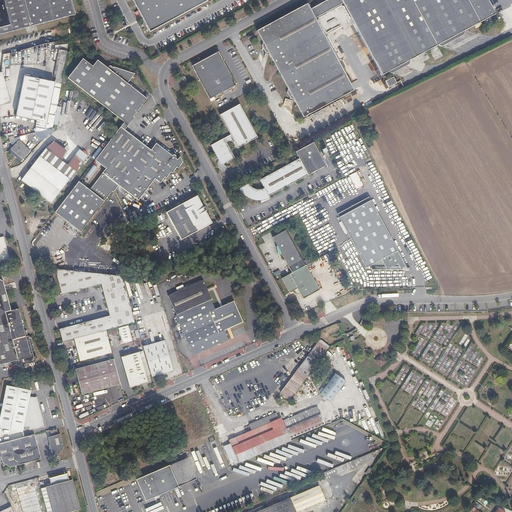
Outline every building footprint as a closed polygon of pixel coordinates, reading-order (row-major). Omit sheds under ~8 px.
[(0,0),(0,34),(75,14),(71,0),(0,0)] [(129,0),(147,34),(210,0),(129,0)] [(325,0),(311,8),(308,2),(257,29),(263,41),(262,46),(266,47),(265,49),(265,51),(269,53),(287,87),(286,92),(290,93),(290,94),(289,97),(293,98),(303,117),(354,89),(316,17),(344,2),(382,75),(388,72),(392,73),(394,69),(398,70),(399,66),(403,64),(369,0),(325,0)] [(369,0),(403,64),(405,63),(409,64),(411,60),(438,46),(442,47),(444,43),(448,44),(449,40),(455,37),(459,38),(460,34),(465,35),(466,31),(497,15),(489,0),(369,0)] [(511,6),(498,13),(501,19),(511,14),(511,6)] [(218,50),(195,62),(196,64),(195,67),(193,68),(209,98),(235,84),(219,52),(218,50)] [(121,127),(125,130),(135,117),(134,117),(149,98),(129,84),(132,80),(137,74),(116,68),(115,68),(108,69),(98,61),(93,67),(84,60),(69,79),(124,122),(121,127)] [(63,75),(65,67),(58,65),(55,82),(62,83),(63,75)] [(0,102),(1,105),(10,102),(2,72),(0,72),(0,102)] [(53,124),(62,83),(55,82),(24,76),(16,116),(47,122),(46,123),(53,124)] [(394,77),(386,81),(388,87),(397,83),(394,77)] [(220,160),(226,164),(236,159),(229,145),(236,142),(239,149),(259,139),(241,105),(222,115),(232,135),(212,146),(214,149),(215,149),(220,159),(219,159),(220,160)] [(125,130),(121,127),(96,159),(107,167),(90,188),(80,180),(56,211),(81,231),(113,191),(115,192),(120,185),(140,200),(156,178),(162,182),(166,176),(167,177),(172,171),(173,172),(177,166),(179,167),(183,162),(180,155),(178,159),(176,161),(174,159),(175,158),(176,156),(176,155),(175,154),(174,154),(172,155),(156,143),(151,150),(125,130)] [(18,141),(11,149),(23,159),(30,151),(18,141)] [(82,161),(78,158),(75,156),(68,165),(62,161),(62,160),(63,155),(63,148),(54,141),(45,148),(21,180),(51,202),(82,161)] [(302,160),(262,181),(267,189),(265,190),(263,191),(259,191),(256,190),(254,189),(252,187),(251,186),(241,191),(241,192),(243,195),(246,198),(249,200),(253,201),(255,202),(259,202),(262,202),(265,202),(267,201),(272,200),(271,197),(328,167),(316,143),(298,153),(302,160)] [(198,199),(167,215),(182,242),(212,226),(198,199)] [(371,201),(339,218),(367,271),(409,270),(371,201)] [(295,274),(308,267),(290,232),(277,239),(281,248),(280,248),(281,255),(285,254),(295,274)] [(5,249),(7,247),(4,236),(0,236),(0,261),(9,259),(8,253),(6,252),(5,249)] [(292,276),(284,280),(292,294),(300,290),(306,300),(322,291),(309,267),(308,267),(295,274),(292,276)] [(71,272),(56,270),(63,297),(76,293),(71,272)] [(90,290),(86,274),(71,272),(76,293),(90,290)] [(90,290),(103,286),(100,275),(86,274),(90,290)] [(128,290),(125,278),(100,275),(103,286),(105,296),(128,290)] [(26,335),(25,330),(19,308),(11,310),(3,280),(0,279),(0,365),(0,366),(16,361),(17,364),(21,366),(36,362),(38,358),(33,338),(29,335),(26,336),(26,335)] [(205,283),(170,298),(178,318),(177,318),(194,358),(229,342),(226,334),(245,326),(235,305),(224,309),(222,310),(217,313),(212,303),(213,303),(210,295),(209,292),(205,283)] [(224,309),(216,289),(209,292),(210,295),(214,293),(222,310),(224,309)] [(108,307),(131,301),(128,290),(105,296),(108,307)] [(114,330),(137,324),(131,301),(108,307),(110,317),(114,330)] [(106,332),(114,330),(110,317),(99,320),(102,333),(106,332)] [(89,336),(102,333),(99,320),(86,324),(89,336)] [(77,339),(89,336),(86,324),(74,327),(77,339)] [(60,330),(64,343),(74,340),(77,339),(74,327),(60,330)] [(112,355),(106,332),(102,333),(89,336),(77,339),(74,340),(80,362),(112,355)] [(143,346),(152,377),(174,371),(165,340),(143,346)] [(289,399),(329,346),(320,340),(281,393),(289,399)] [(150,375),(143,351),(121,357),(130,387),(148,382),(146,377),(150,375)] [(380,354),(374,359),(380,367),(387,362),(380,354)] [(82,395),(120,384),(113,359),(75,369),(82,395)] [(347,382),(336,374),(321,393),(331,402),(347,382)] [(23,429),(29,427),(29,430),(45,426),(37,397),(34,398),(30,396),(31,390),(7,385),(0,419),(0,427),(23,432),(23,429)] [(234,465),(291,440),(290,439),(325,424),(317,406),(283,421),(281,418),(279,419),(276,413),(249,424),(252,430),(229,440),(229,441),(228,442),(229,444),(225,446),(234,465)] [(40,459),(34,434),(0,443),(0,456),(2,463),(11,467),(40,459)] [(48,438),(52,456),(59,455),(63,447),(60,434),(48,438)] [(370,453),(324,472),(327,478),(373,459),(370,453)] [(137,480),(145,501),(196,479),(187,457),(136,479),(137,480)] [(44,488),(50,511),(75,511),(80,511),(72,481),(68,482),(67,475),(48,480),(50,487),(44,488)] [(41,511),(41,508),(35,488),(31,489),(29,485),(16,489),(22,511),(41,511)] [(296,511),(325,499),(319,486),(264,509),(263,506),(247,511),(296,511)]
